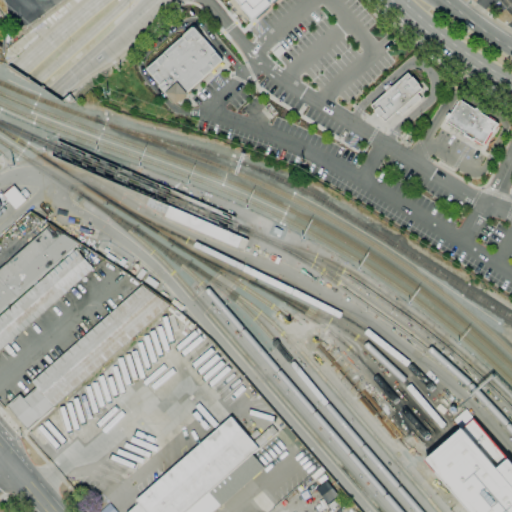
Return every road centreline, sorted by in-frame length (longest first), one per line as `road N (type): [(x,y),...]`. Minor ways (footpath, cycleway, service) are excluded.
road 1 (secondary): [(49,93),(158,0)]
road 2 (primary): [(398,0),(453,49),(511,85)]
road 3 (secondary): [(128,0),(33,82)]
